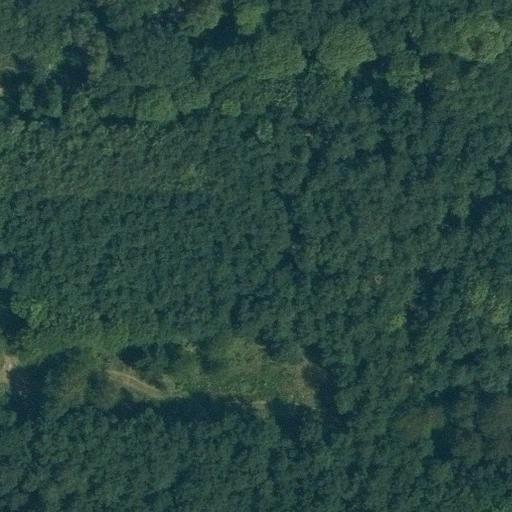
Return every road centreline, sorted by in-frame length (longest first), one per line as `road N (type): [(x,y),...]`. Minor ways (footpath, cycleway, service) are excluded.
road 1 (track): [(0,95),(231,72)]
road 2 (track): [(231,72),(415,52)]
